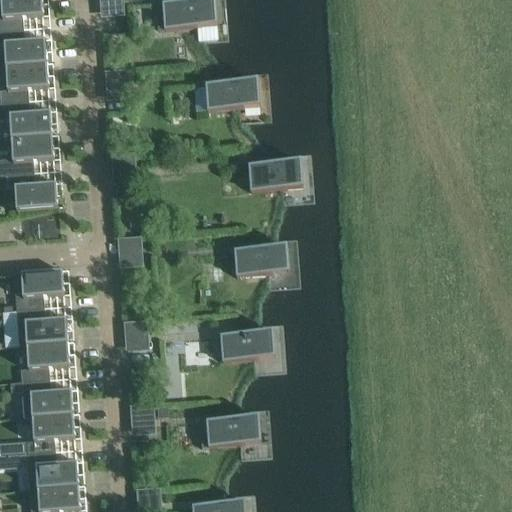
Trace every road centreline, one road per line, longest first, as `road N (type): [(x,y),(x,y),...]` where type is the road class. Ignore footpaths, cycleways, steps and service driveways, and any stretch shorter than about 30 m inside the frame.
road 1 (residential): [(123,511),(104,254)]
road 2 (residential): [(104,254),(85,0)]
